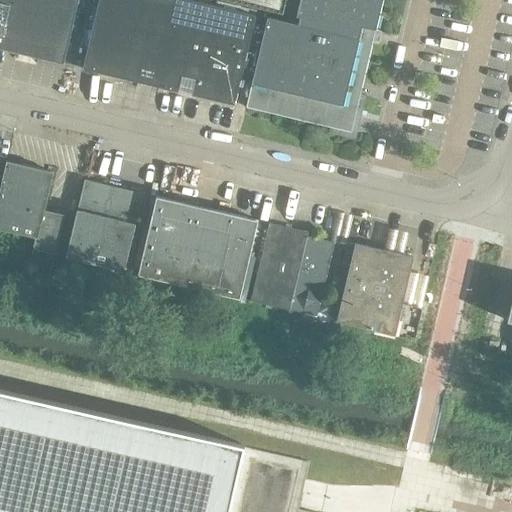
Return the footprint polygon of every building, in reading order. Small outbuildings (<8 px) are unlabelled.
[(0,0),(0,48),(62,63),(77,0),(0,0)] [(255,15),(191,0),(98,0),(82,69),(99,73),(99,72),(117,76),(116,77),(138,82),(139,81),(157,85),(157,86),(234,104),(246,50),(249,35),(250,35),(255,15)] [(285,0),(231,0),(282,12),(285,0)] [(245,107),(329,127),(351,132),(375,30),(381,0),(299,0),(296,16),(299,17),(297,25),(267,17),(245,107)] [(43,210),(45,198),(52,172),(22,164),(21,166),(7,162),(8,161),(6,161),(0,186),(0,228),(35,236),(32,249),(55,254),(64,215),(63,214),(62,215),(47,212),(47,211),(43,210)] [(123,270),(141,193),(101,183),(100,183),(100,184),(86,181),(86,179),(85,179),(84,179),(66,256),(123,270)] [(137,274),(239,298),(257,220),(210,209),(210,210),(197,207),(197,206),(196,205),(196,207),(182,204),(183,202),(156,196),(137,274)] [(268,223),(250,301),(303,313),(303,309),(315,302),(319,303),(334,242),(306,236),(307,232),(285,227),(284,228),(272,225),(272,224),(268,223)] [(346,242),(334,291),(329,314),(336,321),(414,339),(421,308),(401,303),(412,257),(399,254),(399,255),(384,252),(385,251),(384,250),(383,252),(368,248),(368,247),(346,242)] [(0,511),(297,511),(298,510),(305,480),(305,478),(309,461),(170,430),(94,412),(0,390),(0,511)]
